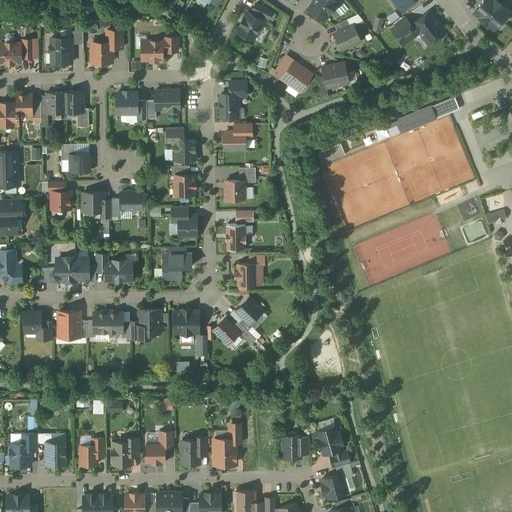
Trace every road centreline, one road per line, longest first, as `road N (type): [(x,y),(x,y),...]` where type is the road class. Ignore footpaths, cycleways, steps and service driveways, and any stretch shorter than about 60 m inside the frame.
road 1 (residential): [(205,74),(212,293),(0,300)]
road 2 (residential): [(316,511),(295,477),(0,480)]
